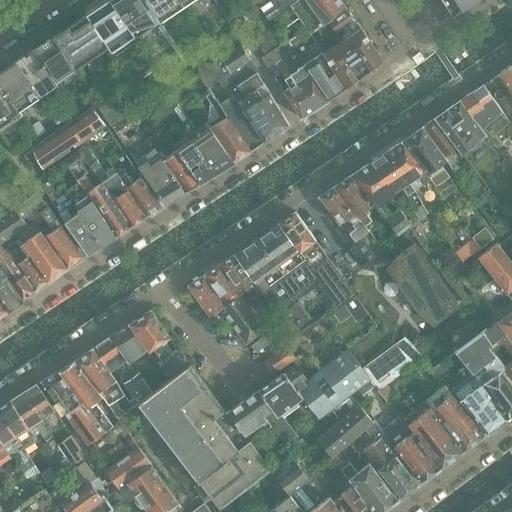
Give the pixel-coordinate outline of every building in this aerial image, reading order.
[(109,0),(113,5),(106,10),(103,5),(88,15),(87,15),(109,48),(112,52),(135,37),(110,0),(109,0)] [(110,0),(135,37),(136,38),(157,25),(157,24),(160,22),(161,23),(145,0),(110,0)] [(179,0),(145,0),(161,23),(179,11),(186,21),(191,17),(179,0)] [(179,0),(191,17),(197,14),(190,4),(195,0),(179,0)] [(288,0),(280,5),(284,11),(300,0),(288,0)] [(305,0),(307,2),(294,11),(299,18),(326,0),(305,0)] [(310,34),(310,35),(311,35),(328,22),(347,10),(340,0),(326,0),(299,18),(299,19),(310,34)] [(441,0),(453,17),(479,0),(441,0)] [(278,9),(266,17),(269,21),(281,13),(278,9)] [(347,10),(328,22),(336,33),(355,20),(347,10)] [(87,15),(69,27),(93,58),(109,48),(87,15)] [(240,25),(235,17),(228,21),(233,29),(240,25)] [(171,47),(171,46),(175,44),(163,25),(159,28),(158,28),(171,47)] [(69,27),(53,37),(75,70),(93,58),(69,27)] [(362,29),(343,42),(365,76),(384,62),(362,29)] [(298,35),(288,42),(292,48),(304,39),(302,35),(298,35)] [(316,57),(305,64),(330,101),(345,90),(324,55),(311,35),(310,35),(306,38),(304,39),(292,48),(298,56),(310,48),(316,57)] [(68,76),(75,70),(53,37),(33,51),(57,87),(58,86),(56,84),(57,84),(56,83),(67,76),(68,76)] [(343,42),(324,55),(345,90),(365,76),(343,42)] [(242,46),(221,59),(230,72),(250,60),(242,46)] [(179,50),(179,51),(176,53),(175,52),(174,52),(182,64),(183,64),(182,63),(186,60),(179,50)] [(274,50),(261,59),(271,73),(278,68),(290,88),(283,92),(301,119),(314,111),(290,75),(274,50)] [(15,61),(16,63),(39,99),(40,98),(57,87),(33,51),(27,56),(25,54),(15,61)] [(230,72),(224,76),(231,86),(229,88),(230,90),(257,72),(250,60),(230,72)] [(16,63),(0,73),(0,82),(20,112),(39,99),(16,63)] [(217,101),(215,102),(248,153),(265,142),(237,101),(230,90),(229,88),(231,86),(224,76),(215,63),(199,74),(208,88),(219,81),(229,98),(219,105),(217,101)] [(298,70),(290,75),(314,111),(330,101),(305,64),(298,69),(298,70)] [(511,65),(498,75),(511,93),(511,65)] [(257,72),(230,90),(237,101),(251,92),(264,83),(257,72)] [(20,112),(0,82),(0,131),(23,116),(20,112)] [(264,83),(251,92),(277,134),(290,126),(264,83)] [(184,84),(149,108),(155,117),(170,107),(171,109),(191,96),(184,84)] [(491,121),(502,113),(483,85),(472,92),(460,101),(486,137),(494,145),(496,148),(501,144),(488,128),(487,129),(486,126),(492,122),(491,121)] [(251,92),(237,101),(265,142),(277,134),(251,92)] [(460,101),(435,118),(457,149),(458,148),(463,155),(481,140),(489,149),(494,145),(486,137),(460,101)] [(218,118),(209,124),(235,162),(248,153),(215,102),(211,105),(218,118)] [(65,125),(32,149),(43,169),(78,145),(106,128),(92,108),(74,121),(74,120),(66,125),(65,125)] [(448,161),(447,161),(469,195),(475,191),(461,169),(462,167),(451,153),(457,149),(435,118),(423,127),(448,161)] [(190,119),(183,124),(186,128),(217,173),(235,162),(209,124),(208,125),(207,123),(207,122),(197,128),(190,119)] [(30,127),(37,138),(46,132),(39,121),(30,127)] [(182,130),(186,136),(174,144),(178,150),(201,183),(217,173),(186,128),(183,124),(182,124),(185,128),(182,130)] [(447,161),(448,161),(423,127),(402,142),(427,175),(428,175),(447,161)] [(402,142),(387,152),(409,183),(410,183),(418,178),(423,186),(431,180),(428,175),(427,175),(402,142)] [(83,147),(77,151),(81,156),(101,183),(131,227),(146,217),(119,178),(119,177),(116,173),(109,178),(106,173),(97,161),(87,148),(83,147)] [(158,153),(154,149),(144,156),(144,155),(135,162),(165,205),(185,192),(163,160),(162,161),(158,153)] [(178,150),(163,160),(185,192),(201,183),(178,150)] [(416,194),(410,183),(409,183),(387,152),(371,163),(394,193),(402,187),(410,198),(416,194)] [(74,161),(67,166),(73,175),(79,183),(116,236),(131,227),(101,183),(81,156),(75,161),(74,161)] [(371,163),(352,175),(375,206),(394,193),(371,163)] [(119,178),(146,217),(162,207),(141,178),(132,184),(125,173),(119,177),(119,178)] [(79,209),(77,210),(102,245),(116,236),(79,183),(73,175),(74,177),(71,179),(75,185),(67,191),(79,209)] [(369,231),(368,230),(372,226),(370,223),(372,221),(366,213),(375,206),(352,175),(334,187),(360,220),(347,230),(342,230),(338,233),(365,269),(390,250),(402,242),(397,235),(394,231),(371,248),(363,239),(362,240),(360,238),(369,231)] [(67,191),(64,186),(55,191),(49,181),(42,186),(65,222),(88,254),(102,245),(77,210),(79,209),(67,191)] [(334,187),(320,197),(342,230),(347,230),(360,220),(334,187)] [(41,198),(42,197),(40,194),(39,195),(37,193),(18,207),(29,222),(31,220),(48,208),(41,198)] [(423,205),(413,212),(419,220),(428,214),(423,205)] [(42,233),(68,268),(84,257),(49,207),(48,208),(31,220),(33,222),(36,227),(46,220),(50,227),(42,233)] [(15,209),(0,219),(0,243),(1,246),(1,245),(16,235),(28,227),(28,226),(24,221),(18,213),(15,209)] [(400,209),(386,221),(394,231),(397,235),(411,226),(400,211),(401,210),(400,209)] [(296,213),(296,212),(279,224),(301,253),(313,270),(329,259),(296,213)] [(511,228),(511,224),(508,218),(494,229),(500,237),(511,228)] [(49,281),(68,268),(42,233),(41,231),(40,231),(36,227),(33,222),(28,226),(28,227),(16,235),(22,244),(49,281)] [(279,224),(257,239),(316,322),(344,303),(357,322),(368,314),(329,259),(313,270),(301,253),(279,224)] [(485,228),(471,239),(472,239),(480,249),(493,239),(485,228)] [(18,239),(4,249),(35,291),(49,281),(22,244),(22,245),(18,239)] [(257,239),(234,255),(257,287),(261,293),(262,294),(293,337),(316,322),(257,239)] [(462,263),(480,249),(472,239),(454,253),(462,263)] [(460,307),(414,243),(397,255),(387,270),(418,313),(434,327),(460,307)] [(511,261),(498,244),(478,260),(507,295),(511,291),(511,261)] [(35,291),(4,249),(0,245),(0,269),(1,270),(22,301),(35,291)] [(234,255),(221,264),(244,296),(257,287),(234,255)] [(221,264),(205,275),(226,305),(238,297),(244,305),(246,304),(246,305),(262,294),(261,293),(257,287),(244,296),(221,264)] [(0,297),(9,310),(22,301),(1,270),(0,270),(0,297)] [(205,275),(188,286),(209,316),(220,308),(220,309),(226,305),(205,275)] [(0,316),(9,310),(0,297),(0,316)] [(249,308),(246,305),(246,304),(244,305),(238,297),(226,305),(220,309),(247,344),(266,329),(250,307),(249,308)] [(165,341),(170,338),(151,311),(141,318),(170,360),(179,353),(176,349),(173,352),(165,341)] [(511,312),(487,331),(484,333),(492,344),(506,334),(511,342),(511,312)] [(155,349),(162,359),(157,362),(160,367),(161,366),(170,360),(141,318),(130,324),(150,352),(155,349)] [(127,364),(132,361),(131,361),(140,355),(156,377),(164,371),(161,366),(160,367),(157,362),(157,363),(150,352),(130,324),(111,336),(123,355),(122,356),(127,364)] [(487,331),(486,330),(456,353),(475,377),(508,419),(511,416),(511,385),(500,369),(503,367),(489,347),(492,344),(484,333),(487,331)] [(268,334),(252,346),(257,353),(273,340),(268,334)] [(503,367),(500,369),(511,385),(511,342),(506,334),(492,344),(489,347),(503,367)] [(111,336),(93,349),(110,374),(110,373),(114,370),(135,399),(129,403),(133,408),(139,403),(153,392),(132,361),(127,364),(122,356),(123,355),(111,336)] [(406,337),(363,368),(371,380),(376,386),(379,391),(386,385),(423,360),(423,359),(413,345),(406,337)] [(296,358),(287,346),(262,364),(271,376),(296,358)] [(124,396),(110,374),(93,349),(74,361),(102,398),(103,397),(118,419),(133,408),(129,403),(121,410),(115,401),(124,396)] [(307,380),(297,388),(320,419),(332,410),(371,380),(347,349),(307,380)] [(170,360),(161,366),(164,371),(170,379),(188,366),(187,365),(189,363),(181,352),(179,353),(170,360)] [(74,361),(60,371),(83,403),(105,433),(113,427),(95,403),(102,398),(74,361)] [(443,363),(433,371),(441,381),(451,373),(443,363)] [(233,511),(251,499),(244,490),(253,484),(263,477),(272,469),(262,457),(251,442),(242,429),(241,430),(228,413),(226,414),(224,411),(225,410),(190,364),(188,366),(170,379),(153,392),(139,403),(220,509),(221,508),(224,511),(233,511)] [(296,366),(285,373),(297,388),(307,380),(296,366)] [(83,403),(60,371),(42,382),(65,414),(83,403)] [(259,390),(273,409),(272,409),(278,416),(280,414),(284,418),(299,406),(297,402),(301,399),(284,374),(273,381),(259,390)] [(488,434),(487,434),(488,434),(508,419),(475,377),(456,393),(488,434)] [(371,380),(332,410),(340,421),(359,404),(357,401),(376,386),(371,380)] [(25,393),(51,431),(63,423),(37,385),(25,393)] [(379,391),(378,391),(383,398),(391,392),(386,385),(379,391)] [(272,409),(273,409),(259,390),(228,412),(228,413),(241,430),(242,429),(251,442),(260,435),(272,426),(264,416),(272,409)] [(428,405),(464,452),(485,436),(448,390),(428,405)] [(383,398),(388,403),(395,397),(391,392),(383,398)] [(50,432),(51,431),(25,393),(12,401),(36,436),(40,433),(51,449),(58,445),(52,437),(53,437),(50,432)] [(12,401),(0,408),(0,410),(23,445),(36,436),(12,401)] [(421,440),(418,442),(440,470),(451,462),(450,462),(464,452),(428,405),(425,401),(404,417),(421,440)] [(83,403),(65,414),(88,446),(105,433),(83,403)] [(340,421),(317,440),(333,458),(366,430),(375,422),(359,404),(340,421)] [(22,445),(23,445),(0,410),(0,437),(10,452),(16,449),(18,452),(24,448),(22,445)] [(401,432),(390,440),(422,482),(423,482),(440,470),(418,442),(421,440),(404,417),(403,418),(399,412),(394,415),(396,418),(392,421),(401,432)] [(363,451),(371,462),(401,498),(419,485),(422,482),(390,440),(375,422),(366,430),(375,442),(363,451)] [(71,435),(58,445),(67,458),(60,462),(66,471),(82,459),(78,453),(81,450),(71,435)] [(260,435),(251,442),(262,457),(271,450),(260,435)] [(7,454),(10,452),(0,437),(0,464),(10,458),(7,454)] [(138,447),(105,470),(119,489),(127,484),(152,466),(138,447)] [(298,462),(278,477),(303,511),(341,511),(309,472),(307,474),(298,462)] [(350,463),(341,470),(349,481),(352,486),(353,485),(373,511),(382,511),(399,500),(398,500),(369,463),(357,473),(350,463)] [(152,466),(127,484),(147,511),(163,511),(178,501),(152,466)] [(314,468),(309,472),(341,511),(373,511),(353,485),(352,486),(349,481),(336,491),(328,482),(327,483),(318,471),(317,472),(314,468)] [(303,511),(278,477),(272,469),(263,477),(282,501),(267,511),(303,511)] [(41,475),(47,484),(56,478),(49,470),(41,475)] [(18,509),(13,511),(58,511),(64,508),(60,503),(84,486),(76,474),(47,495),(44,490),(18,509)] [(84,486),(60,503),(64,508),(66,511),(88,511),(100,504),(110,496),(97,479),(91,483),(90,481),(84,486)] [(253,484),(244,490),(251,499),(258,508),(267,501),(253,484)] [(0,511),(13,511),(18,509),(13,501),(2,509),(0,505),(0,511)] [(210,511),(204,503),(192,511),(210,511)]
